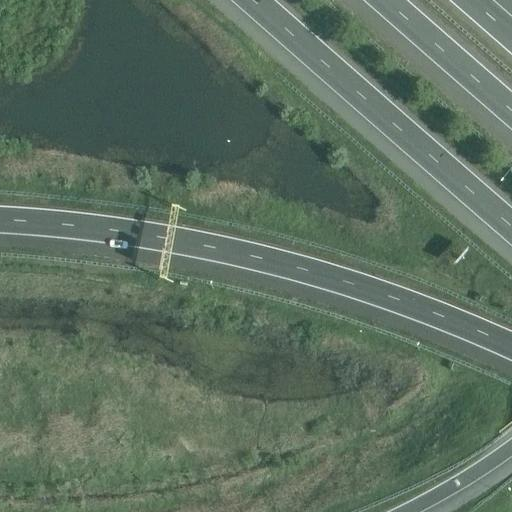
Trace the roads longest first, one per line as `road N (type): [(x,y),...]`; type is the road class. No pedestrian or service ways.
road 1 (motorway): [(0,220),(212,246),(371,289),(511,346)]
road 2 (motorway): [(251,0),(511,228)]
road 3 (motorway): [(386,0),(511,109)]
road 4 (motorway): [(406,511),(511,447)]
